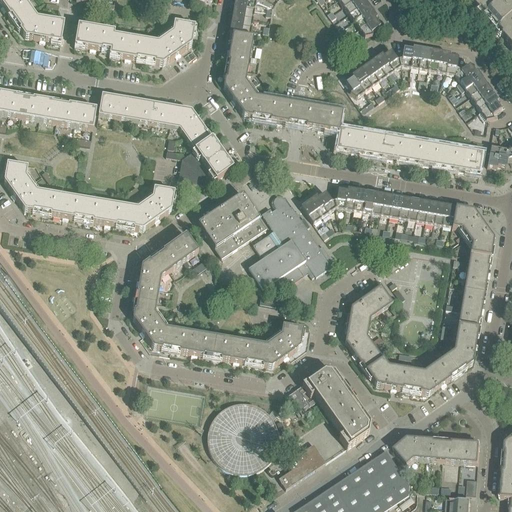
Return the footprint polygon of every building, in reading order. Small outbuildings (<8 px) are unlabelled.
[(31,15),(23,3),(20,0),(0,0),(0,6),(2,10),(0,11),(4,16),(6,15),(9,19),(10,22),(9,22),(13,28),(31,15)] [(96,9),(98,0),(97,0),(76,0),(76,5),(96,9)] [(343,11),(358,0),(342,0),(338,3),(343,11)] [(349,18),(366,6),(361,0),(358,0),(343,11),(349,18)] [(502,0),(500,2),(497,0),(464,0),(477,14),(479,12),(483,17),(481,19),(494,33),(496,31),(511,17),(511,10),(502,0)] [(254,14),(255,5),(237,1),(235,1),(234,6),(233,10),(254,14)] [(354,26),(371,13),(369,11),(368,9),(366,6),(349,18),(354,26)] [(98,19),(100,12),(81,9),(80,16),(98,19)] [(252,23),(254,14),(233,10),(233,13),(232,19),(252,23)] [(359,33),(374,22),(376,21),(371,13),(354,26),(359,33)] [(60,49),(64,27),(36,22),(31,15),(13,28),(17,33),(18,32),(25,41),(39,44),(39,46),(44,47),(45,45),(50,46),(50,47),(60,49)] [(511,17),(496,31),(501,37),(499,38),(511,52),(511,51),(511,17)] [(251,32),(252,23),(232,19),(230,28),(251,32)] [(374,33),(380,30),(374,22),(359,33),(364,40),(364,41),(375,38),(375,37),(374,33)] [(162,69),(191,48),(193,40),(194,41),(196,31),(174,27),(172,35),(170,35),(157,44),(156,46),(148,45),(144,67),(154,69),(154,68),(162,69)] [(249,41),(251,32),(230,28),(229,33),(229,37),(230,38),(249,41)] [(109,57),(112,39),(114,39),(114,35),(111,35),(78,29),(74,51),(84,53),(84,51),(90,52),(89,55),(95,56),(95,53),(101,54),(100,56),(109,57)] [(246,77),(250,57),(252,42),(249,41),(230,38),(229,43),(231,43),(229,53),(227,53),(226,59),(228,59),(228,62),(227,69),(225,68),(224,74),(246,77)] [(144,67),(148,45),(131,42),(114,39),(112,39),(109,57),(109,61),(119,63),(119,62),(130,63),(136,64),(135,66),(144,67)] [(418,73),(422,52),(412,51),(412,53),(413,54),(410,72),(418,73)] [(410,72),(413,54),(412,53),(403,52),(402,58),(398,59),(401,70),(410,72)] [(427,75),(431,54),(422,52),(418,73),(427,75)] [(437,76),(440,56),(431,54),(427,75),(437,76)] [(401,70),(398,59),(394,60),(390,55),(383,60),(393,75),(401,70)] [(445,78),(449,60),(449,57),(440,56),(437,76),(445,78)] [(393,75),(383,60),(381,58),(374,63),(386,81),(393,75)] [(460,70),(457,67),(458,61),(449,60),(445,78),(454,79),(460,70)] [(386,81),(374,63),(366,69),(378,86),(386,81)] [(459,87),(475,76),(474,75),(469,68),(464,72),(460,70),(454,79),(459,87)] [(378,86),(366,69),(359,74),(371,91),(378,86)] [(256,101),(257,99),(248,87),(245,86),(246,77),(224,74),(223,80),(225,81),(223,92),(231,104),(229,105),(233,110),(234,108),(243,120),(251,122),(254,122),(254,124),(260,125),(264,103),(256,101)] [(371,91),(359,74),(351,79),(353,81),(364,96),(371,91)] [(465,94),(482,82),(476,74),(474,75),(475,76),(459,87),(465,94)] [(269,88),(262,77),(258,80),(265,91),(269,88)] [(353,81),(345,87),(349,92),(346,96),(356,102),(356,101),(364,96),(353,81)] [(470,102),(487,90),(482,82),(465,94),(470,102)] [(388,100),(396,95),(393,90),(390,92),(385,96),(388,100)] [(475,109),(492,97),(487,90),(470,102),(475,109)] [(0,118),(20,122),(24,100),(18,98),(17,100),(9,99),(9,96),(3,95),(3,98),(0,97),(0,118)] [(134,125),(137,103),(128,101),(128,103),(111,100),(112,99),(102,97),(98,119),(134,125)] [(480,116),(496,106),(497,104),(492,97),(475,109),(480,116)] [(57,128),(61,106),(53,105),(53,106),(50,106),(45,105),(45,102),(39,101),(39,104),(31,102),(31,101),(24,100),(20,122),(57,128)] [(170,132),(174,109),(164,107),(163,109),(158,108),(158,106),(153,105),(152,107),(144,106),(144,104),(137,103),(134,125),(170,132)] [(296,129),(300,109),(264,103),(260,125),(267,126),(267,124),(276,126),(275,128),(281,129),(282,127),(296,129)] [(92,134),(96,112),(89,111),(89,112),(80,111),(81,109),(75,108),(75,110),(66,108),(66,107),(61,106),(57,128),(92,134)] [(496,117),(501,113),(496,106),(480,116),(485,124),(497,121),(496,117)] [(206,135),(203,131),(204,129),(201,125),(199,126),(191,114),(183,112),(183,111),(174,109),(170,132),(178,133),(193,154),(194,155),(212,143),(213,142),(207,134),(206,135)] [(339,132),(342,116),(300,109),(296,129),(317,133),(317,135),(323,136),(323,134),(331,135),(331,137),(338,138),(339,132)] [(365,110),(359,114),(362,118),(368,114),(365,110)] [(471,120),(467,114),(465,116),(461,119),(465,125),(471,120)] [(371,161),(375,138),(339,132),(338,138),(335,155),(342,156),(342,154),(351,156),(350,158),(356,159),(356,157),(365,158),(364,160),(371,161)] [(407,167),(411,145),(375,138),(371,161),(378,162),(378,160),(386,162),(386,164),(392,165),(392,163),(400,164),(400,166),(407,167)] [(173,154),(175,144),(174,144),(170,143),(168,142),(167,153),(173,154)] [(232,173),(225,162),(212,143),(194,155),(193,154),(185,160),(182,157),(166,154),(165,161),(181,164),(178,185),(208,190),(232,173)] [(443,173),(447,151),(411,145),(407,167),(414,168),(414,166),(422,168),(422,170),(427,171),(428,169),(436,170),(436,172),(443,173)] [(497,170),(499,152),(490,150),(486,171),(496,172),(497,170)] [(478,179),(482,157),(447,151),(443,173),(449,174),(449,172),(458,174),(457,176),(463,177),(463,175),(472,176),(471,178),(478,179)] [(511,164),(508,153),(499,152),(497,170),(506,172),(507,165),(511,164)] [(40,196),(38,193),(29,180),(26,179),(27,171),(5,168),(4,175),(5,175),(3,186),(12,198),(10,199),(13,204),(15,203),(24,215),(35,217),(35,218),(41,219),(45,197),(40,196)] [(352,215),(356,194),(351,193),(347,192),(346,195),(344,213),(352,215)] [(159,223),(171,214),(174,196),(153,193),(152,199),(133,212),(128,211),(124,233),(134,235),(134,233),(142,235),(154,226),(155,228),(160,225),(159,223)] [(344,213),(346,195),(338,193),(336,200),(332,200),(335,212),(344,213)] [(361,216),(365,195),(356,194),(352,215),(361,216)] [(370,218),(374,197),(365,195),(361,216),(362,216),(361,223),(369,224),(370,218)] [(335,212),(332,200),(328,201),(325,196),(317,201),(328,216),(335,212)] [(82,226),(86,204),(45,197),(41,219),(48,220),(48,219),(51,219),(62,221),(62,223),(67,224),(68,222),(73,223),(73,225),(82,226)] [(379,219),(383,199),(374,197),(370,218),(379,219)] [(266,233),(258,221),(242,198),(241,199),(242,199),(225,210),(198,228),(198,227),(197,228),(221,263),(231,256),(266,233)] [(319,251),(306,232),(309,230),(303,221),(300,223),(285,201),(284,200),(282,199),(279,198),(277,198),(274,199),(273,201),(271,203),(271,206),(271,208),(272,210),(274,213),(271,215),(270,212),(261,218),(261,219),(275,239),(271,241),(269,238),(252,249),(262,264),(248,273),(262,294),(266,291),(285,295),(286,291),(308,277),(311,282),(314,280),(315,281),(331,270),(331,269),(334,267),(322,249),(319,251)] [(388,221),(392,200),(383,199),(379,219),(388,221)] [(328,216),(317,201),(316,200),(309,205),(321,222),(328,216)] [(397,222),(401,202),(392,200),(388,221),(397,222)] [(406,224),(410,203),(401,202),(397,222),(406,224)] [(415,225),(418,205),(410,203),(406,224),(415,225)] [(124,233),(128,211),(86,204),(82,226),(92,228),(92,226),(104,228),(103,230),(109,231),(110,229),(112,230),(112,231),(124,233)] [(321,222),(309,205),(300,211),(312,228),(321,222)] [(424,227),(427,206),(418,205),(415,225),(424,227)] [(433,228),(436,208),(427,206),(424,227),(433,228)] [(441,230),(445,209),(436,208),(433,228),(441,230)] [(451,231),(455,211),(445,209),(441,230),(451,231)] [(493,244),(485,232),(484,231),(486,230),(483,226),(481,227),(473,215),(462,213),(462,211),(455,210),(455,211),(451,231),(451,233),(459,234),(459,236),(468,250),(470,250),(469,262),(488,265),(491,262),(493,255),(491,255),(493,244)] [(198,256),(184,237),(179,241),(176,243),(177,244),(173,248),(171,246),(167,249),(168,251),(161,256),(160,255),(155,258),(168,277),(198,256)] [(156,309),(159,288),(160,282),(168,277),(155,258),(149,262),(150,263),(148,265),(141,270),(139,284),(136,284),(135,290),(138,290),(136,299),(135,298),(134,305),(156,309)] [(489,282),(489,280),(490,276),(487,276),(488,270),(490,271),(491,267),(491,262),(488,265),(469,262),(468,263),(463,293),(485,297),(487,290),(485,290),(487,282),(489,282)] [(398,315),(392,307),(379,289),(373,293),(374,294),(367,299),(366,297),(361,301),(362,302),(350,311),(348,322),(347,322),(346,328),(368,332),(369,323),(379,316),(379,317),(377,319),(380,322),(379,323),(381,327),(385,324),(382,320),(383,319),(381,315),(388,310),(394,318),(398,315)] [(404,303),(397,293),(393,296),(400,306),(404,303)] [(483,318),(483,313),(483,312),(481,312),(483,303),(484,304),(485,297),(463,293),(460,312),(455,311),(455,314),(459,315),(457,329),(479,333),(481,326),(479,326),(480,318),(483,318)] [(166,330),(157,317),(154,317),(156,309),(134,305),(132,312),(134,312),(132,323),(141,335),(139,336),(142,341),(144,340),(153,352),(161,353),(160,355),(170,356),(174,334),(166,333),(166,330)] [(382,363),(372,349),(366,341),(368,332),(346,328),(345,335),(346,335),(344,346),(353,358),(351,359),(354,364),(356,363),(361,370),(360,371),(364,376),(382,363)] [(476,353),(477,348),(475,347),(477,339),(478,339),(479,333),(457,329),(453,355),(445,361),(458,379),(464,375),(463,374),(472,368),(474,353),(476,353)] [(287,360),(299,351),(301,343),(302,344),(304,334),(282,330),(280,338),(278,338),(265,347),(265,350),(257,348),(253,371),(262,372),(263,371),(271,372),(283,363),(284,365),(289,362),(287,360)] [(211,363),(215,341),(174,334),(170,356),(179,358),(179,356),(191,358),(190,360),(196,361),(197,359),(202,360),(202,362),(211,363)] [(253,371),(257,348),(215,341),(211,363),(221,365),(221,363),(233,365),(232,368),(238,369),(238,366),(244,367),(244,369),(253,371)] [(458,379),(445,361),(423,377),(414,375),(410,397),(417,398),(417,397),(428,399),(440,390),(441,392),(446,389),(445,387),(452,382),(453,383),(458,379)] [(410,397),(414,375),(387,370),(382,363),(364,376),(368,382),(369,381),(375,390),(390,392),(390,394),(395,395),(396,393),(404,395),(404,396),(410,397)] [(334,377),(324,375),(302,390),(306,396),(310,401),(314,399),(341,440),(337,442),(345,454),(367,439),(369,430),(334,377)] [(312,412),(298,392),(288,399),(302,419),(312,412)] [(278,444),(278,439),(277,436),(275,430),(272,423),(267,418),(262,414),(255,410),(249,409),(244,408),(241,408),(235,409),(232,410),(227,412),(222,415),(217,418),(214,422),(212,425),(209,431),(207,437),(207,444),(208,451),(210,458),(213,464),(217,469),(222,473),(229,476),(233,478),(237,479),(243,479),(247,479),(251,478),(257,476),(263,473),(268,469),(272,464),(275,458),(277,451),(278,444)] [(511,441),(505,448),(504,459),(503,459),(502,466),(511,466),(511,441)] [(442,466),(444,444),(437,443),(437,445),(408,442),(400,450),(399,449),(393,453),(405,467),(401,469),(404,472),(415,464),(442,466)] [(478,469),(480,446),(473,446),(473,447),(450,446),(450,444),(444,444),(442,466),(478,469)] [(285,494),(325,467),(313,448),(285,466),(291,474),(278,483),(285,494)] [(300,511),(389,511),(399,506),(400,506),(409,500),(410,489),(387,455),(300,511)] [(511,502),(511,466),(502,466),(502,472),(503,472),(502,480),(500,480),(500,486),(502,486),(501,495),(500,495),(499,502),(509,503),(511,502)] [(469,511),(470,504),(446,502),(445,511),(469,511)]
